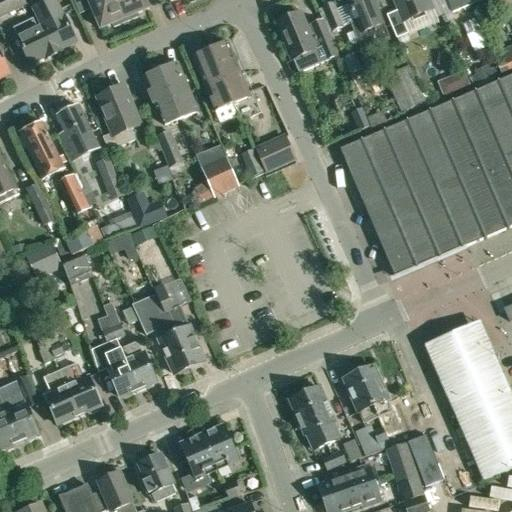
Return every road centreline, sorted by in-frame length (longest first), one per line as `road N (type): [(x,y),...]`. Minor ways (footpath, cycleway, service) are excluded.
road 1 (residential): [(237,7),(371,295),(389,318)]
road 2 (residential): [(0,487),(246,381)]
road 3 (residential): [(237,7),(0,120)]
road 4 (residential): [(246,381),(389,318)]
road 5 (residential): [(246,381),(292,511)]
road 6 (residential): [(511,265),(389,318)]
